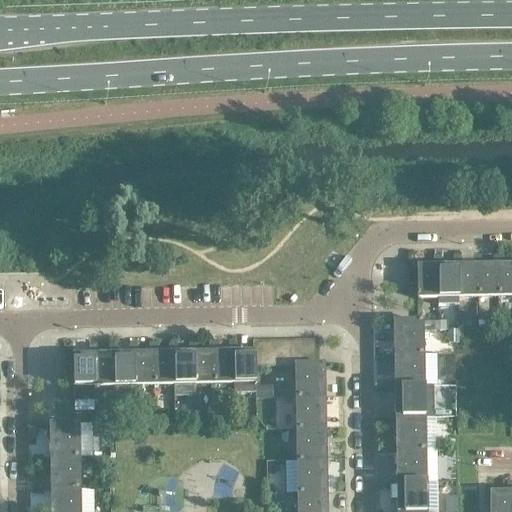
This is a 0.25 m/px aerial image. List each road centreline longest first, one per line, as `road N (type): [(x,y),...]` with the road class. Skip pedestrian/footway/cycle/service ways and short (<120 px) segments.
road 1 (primary): [(0,83),(382,56),(511,56)]
road 2 (primary): [(511,15),(0,29)]
road 3 (residential): [(19,320),(364,315)]
road 4 (residential): [(364,315),(365,255),(382,238),(511,228)]
road 5 (residential): [(369,511),(364,315)]
road 6 (residential): [(19,320),(25,511)]
